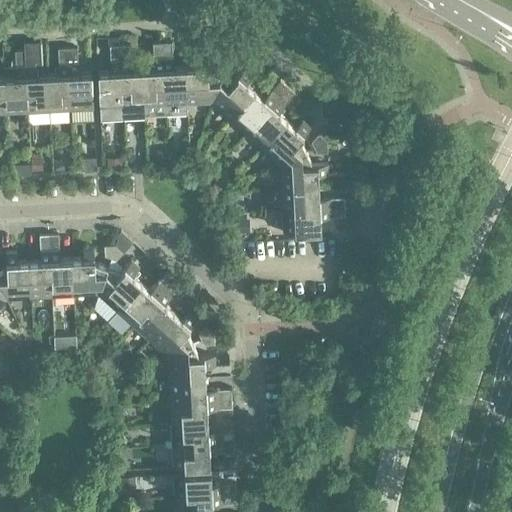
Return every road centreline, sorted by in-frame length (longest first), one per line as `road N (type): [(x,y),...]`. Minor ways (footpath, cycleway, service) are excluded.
road 1 (residential): [(253,511),(248,329),(194,266)]
road 2 (secondary): [(511,280),(439,511)]
road 3 (residential): [(194,266),(132,212),(0,224)]
road 4 (residential): [(194,266),(342,254)]
road 5 (secondary): [(473,511),(511,368)]
